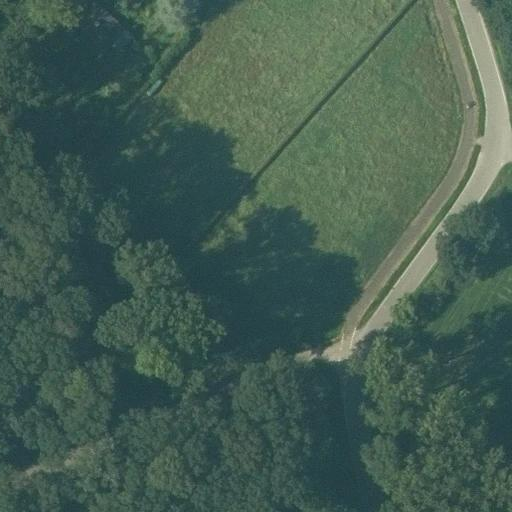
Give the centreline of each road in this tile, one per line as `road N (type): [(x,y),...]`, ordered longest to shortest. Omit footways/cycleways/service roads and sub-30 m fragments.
road 1 (unclassified): [(464,0),(491,86),(495,143),(462,208),(357,351),(356,416),(377,511)]
road 2 (track): [(357,351),(279,367),(0,485)]
road 3 (track): [(279,367),(75,167)]
